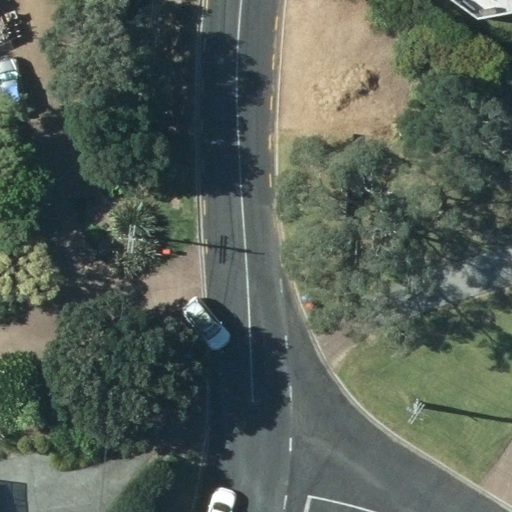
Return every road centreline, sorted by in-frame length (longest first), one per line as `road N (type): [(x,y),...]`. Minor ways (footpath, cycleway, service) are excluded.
road 1 (tertiary): [(248,0),(241,71),(258,486)]
road 2 (tertiary): [(377,511),(258,486)]
